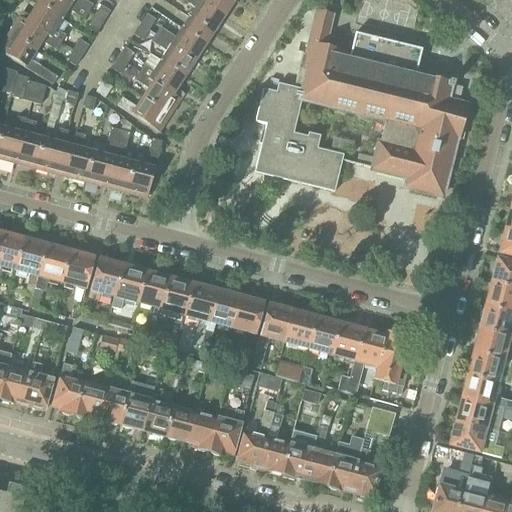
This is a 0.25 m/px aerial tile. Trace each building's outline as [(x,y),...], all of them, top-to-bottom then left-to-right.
[(66,0),(41,0),(38,6),(63,22),(69,11),(83,20),(88,13),(66,0)] [(66,0),(88,13),(92,6),(82,0),(66,0)] [(197,0),(181,0),(195,9),(188,19),(198,25),(195,30),(199,33),(195,38),(205,45),(212,34),(223,17),(197,0)] [(197,0),(223,17),(234,1),(233,0),(197,0)] [(22,15),(20,18),(61,44),(66,37),(57,31),(63,22),(38,6),(30,19),(22,15)] [(94,17),(103,23),(110,12),(100,6),(94,17)] [(254,173),(334,193),(343,156),(317,149),(320,137),(308,134),(307,137),(293,134),(301,100),(387,121),(383,138),(380,138),(372,171),(407,180),(405,189),(443,198),(457,138),(463,140),(468,121),(465,120),(468,106),(457,104),(461,89),(453,87),(454,83),(423,75),(422,77),(415,75),(422,49),(356,32),(348,60),(342,59),(343,52),(325,47),(333,15),(317,11),(303,67),(308,68),(303,91),(278,84),(276,93),(263,90),(255,122),(266,125),(254,173)] [(147,15),(140,25),(149,31),(156,21),(147,15)] [(103,23),(94,17),(89,25),(88,26),(98,32),(103,23)] [(20,18),(9,35),(36,52),(42,43),(56,52),(61,44),(20,18)] [(160,29),(155,36),(194,62),(205,45),(195,38),(199,33),(195,30),(198,25),(188,19),(181,29),(175,39),(160,29)] [(149,31),(140,25),(134,36),(143,42),(149,31)] [(9,35),(0,49),(0,53),(53,86),(58,79),(42,69),(30,62),(36,52),(9,35)] [(155,36),(151,43),(166,52),(159,63),(183,78),(194,62),(155,36)] [(79,41),(72,52),(82,57),(89,47),(79,41)] [(118,58),(128,64),(134,55),(124,48),(118,58)] [(76,68),(82,57),(72,52),(66,61),(76,68)] [(121,76),(128,64),(118,58),(111,69),(121,76)] [(144,66),(139,73),(180,100),(182,96),(175,91),(183,78),(159,63),(154,72),(153,72),(144,66)] [(0,92),(11,96),(17,76),(17,73),(0,67),(0,92)] [(134,80),(134,81),(139,84),(149,91),(143,99),(169,116),(180,100),(139,73),(134,80)] [(10,98),(32,104),(37,85),(28,83),(29,79),(17,76),(11,96),(10,98)] [(102,82),(96,92),(105,99),(112,88),(102,82)] [(46,87),(37,85),(32,104),(41,106),(46,87)] [(64,104),(75,107),(78,95),(67,92),(64,104)] [(58,119),(63,98),(55,96),(44,137),(50,139),(52,131),(53,131),(56,121),(57,121),(58,119)] [(96,100),(91,99),(86,97),(83,109),(93,112),(96,100)] [(122,99),(117,107),(158,133),(169,116),(143,99),(137,109),(122,99)] [(2,132),(0,138),(0,159),(15,164),(27,121),(17,118),(13,135),(2,132)] [(27,121),(15,164),(36,170),(43,142),(32,140),(36,123),(27,121)] [(43,142),(36,170),(56,175),(59,165),(63,166),(65,158),(68,159),(71,148),(64,147),(68,132),(58,129),(54,145),(43,142)] [(92,155),(85,183),(105,188),(120,132),(111,129),(106,146),(103,158),(92,155)] [(120,132),(105,188),(126,194),(133,165),(117,161),(118,157),(123,158),(130,134),(120,132)] [(59,165),(56,175),(64,177),(85,183),(92,155),(81,152),(85,137),(75,134),(71,148),(68,159),(65,158),(63,166),(59,165)] [(133,165),(126,194),(147,199),(162,143),(152,140),(146,164),(150,166),(149,169),(133,165)] [(505,243),(502,254),(511,256),(511,231),(508,230),(507,233),(505,234),(503,240),(505,243)] [(0,234),(0,267),(14,272),(23,240),(20,240),(19,237),(13,236),(11,237),(0,234)] [(23,240),(14,272),(30,276),(24,297),(23,304),(30,306),(46,247),(35,243),(34,241),(28,240),(26,241),(23,240)] [(30,306),(29,309),(37,311),(42,292),(45,293),(48,281),(61,284),(70,253),(67,252),(66,250),(60,248),(58,250),(46,247),(30,306)] [(70,253),(61,284),(85,291),(94,259),(82,256),(80,254),(75,252),(72,254),(70,253)] [(495,273),(493,279),(495,281),(494,284),(511,288),(511,263),(500,260),(497,272),(495,273)] [(99,261),(88,301),(98,303),(101,295),(115,298),(123,267),(120,266),(118,264),(113,262),(111,264),(99,261)] [(123,267),(115,298),(138,305),(146,273),(143,273),(142,270),(136,269),(134,270),(123,267)] [(146,273),(138,305),(152,308),(148,324),(157,326),(158,321),(169,280),(158,277),(157,274),(151,273),(149,274),(146,273)] [(169,280),(158,321),(167,323),(168,320),(182,324),(184,317),(193,286),(190,285),(188,283),(183,281),(181,283),(169,280)] [(491,296),(488,307),(511,313),(511,288),(494,284),(493,286),(491,288),(489,294),(491,296)] [(193,286),(184,317),(200,321),(200,322),(193,345),(202,347),(202,345),(202,344),(216,292),(205,289),(203,286),(198,285),(195,287),(193,286)] [(216,292),(202,344),(202,345),(210,346),(215,326),(230,330),(239,298),(237,298),(235,295),(230,294),(227,295),(216,292)] [(239,298),(230,330),(255,336),(263,305),(251,301),(250,299),(244,298),(242,299),(239,298)] [(257,347),(251,368),(261,371),(269,340),(286,345),(294,313),(290,312),(291,310),(281,307),(280,309),(268,306),(257,347)] [(483,319),(481,325),(483,327),(482,330),(511,338),(511,332),(511,313),(488,307),(485,318),(483,319)] [(72,309),(69,320),(75,321),(78,319),(80,311),(72,309)] [(294,313),(286,345),(308,351),(317,319),(304,316),(303,313),(298,312),(295,313),(294,313)] [(90,315),(88,325),(109,331),(112,321),(90,315)] [(32,330),(43,333),(46,322),(34,319),(32,330)] [(317,319),(308,351),(331,357),(339,325),(336,324),(335,322),(329,320),(327,322),(317,319)] [(131,326),(112,321),(109,331),(129,336),(131,327),(131,326)] [(58,326),(46,322),(43,333),(56,336),(58,326)] [(339,325),(331,357),(353,363),(362,331),(351,328),(350,326),(344,324),(342,326),(339,325)] [(131,327),(129,336),(146,340),(149,332),(131,327)] [(69,342),(66,353),(68,354),(76,356),(79,345),(82,332),(73,329),(69,342)] [(479,342),(476,353),(511,362),(511,353),(507,352),(511,338),(482,330),(481,333),(479,334),(477,340),(479,342)] [(349,379),(345,393),(356,396),(364,365),(377,369),(386,336),(374,332),(374,334),(362,331),(353,363),(349,379)] [(155,332),(152,345),(155,347),(162,348),(166,335),(155,332)] [(377,369),(374,380),(384,383),(382,391),(401,396),(406,377),(398,374),(399,367),(402,366),(403,361),(402,358),(407,339),(387,334),(386,336),(377,369)] [(0,335),(0,395),(7,370),(8,370),(8,368),(11,356),(0,352),(0,340),(1,337),(1,336),(0,335)] [(115,355),(116,352),(119,341),(97,336),(95,341),(101,343),(99,350),(115,355)] [(119,341),(116,352),(132,356),(134,345),(119,341)] [(162,361),(165,349),(162,348),(155,347),(152,359),(162,361)] [(178,353),(165,349),(162,361),(175,365),(178,353)] [(251,353),(240,350),(236,364),(247,367),(251,353)] [(471,365),(469,371),(471,374),(470,376),(499,384),(500,384),(511,387),(511,362),(476,353),(473,364),(471,365)] [(207,375),(209,366),(196,362),(193,371),(207,375)] [(282,380),(300,385),(304,369),(279,362),(275,378),(275,379),(281,381),(282,380)] [(29,376),(21,406),(31,409),(33,411),(39,412),(41,411),(44,412),(53,381),(41,378),(44,367),(33,364),(30,376),(29,376)] [(63,366),(52,408),(60,410),(59,413),(62,414),(64,416),(69,417),(72,416),(74,417),(83,383),(70,380),(73,369),(63,366)] [(209,366),(207,375),(218,378),(220,369),(209,366)] [(312,371),(304,369),(300,385),(307,387),(312,371)] [(7,370),(0,395),(0,400),(1,401),(3,403),(8,404),(11,403),(21,406),(29,376),(8,370),(7,370)] [(254,377),(243,375),(239,387),(250,389),(254,377)] [(257,388),(277,394),(281,381),(275,379),(275,378),(261,375),(257,388)] [(467,388),(464,399),(511,411),(511,402),(497,399),(495,398),(499,384),(470,376),(469,379),(467,380),(466,386),(467,388)] [(349,379),(341,377),(337,391),(345,394),(349,379)] [(83,383),(74,417),(77,418),(79,420),(84,421),(87,420),(89,421),(90,418),(97,420),(106,389),(83,383)] [(128,395),(120,426),(122,427),(124,429),(129,430),(132,429),(142,432),(153,392),(154,392),(154,390),(131,383),(128,395)] [(106,389),(97,420),(107,423),(110,425),(115,426),(118,426),(120,426),(128,395),(106,389)] [(317,406),(321,395),(304,391),(301,402),(317,406)] [(153,392),(142,432),(152,435),(154,437),(160,438),(162,437),(165,438),(173,407),(159,404),(162,394),(154,392),(153,392)] [(459,412),(457,418),(459,420),(458,422),(500,433),(503,420),(511,421),(511,411),(464,399),(461,410),(459,412)] [(173,407),(165,438),(167,439),(169,441),(174,442),(177,441),(187,444),(195,413),(173,407)] [(372,409),(368,420),(392,427),(395,415),(372,409)] [(218,419),(209,453),(211,453),(213,455),(218,457),(221,456),(224,457),(225,454),(233,456),(244,413),(235,411),(232,423),(218,419)] [(244,432),(236,463),(239,464),(238,467),(249,469),(249,467),(259,470),(274,415),(264,412),(261,423),(262,423),(259,436),(244,432)] [(195,413),(187,444),(194,446),(194,449),(196,450),(198,452),(204,453),(206,452),(209,453),(218,419),(195,413)] [(274,415),(259,470),(269,472),(271,474),(276,476),(279,475),(282,476),(290,444),(276,441),(283,417),(274,415)] [(392,427),(368,420),(365,432),(389,439),(392,427)] [(455,435),(452,446),(482,454),(502,460),(509,436),(500,433),(458,422),(458,425),(455,425),(453,434),(455,435)] [(316,438),(304,482),(314,484),(316,486),(321,488),(324,487),(326,488),(335,457),(321,453),(328,430),(319,427),(316,438)] [(290,444),(282,476),(284,476),(283,478),(294,481),(294,479),(304,482),(316,438),(293,432),(290,444)] [(335,457),(326,488),(329,488),(331,490),(336,492),(339,491),(349,494),(360,450),(361,450),(363,442),(351,439),(349,447),(338,444),(335,457)] [(360,450),(349,494),(359,496),(361,498),(366,500),(369,499),(372,500),(372,498),(375,496),(374,493),(380,469),(366,465),(370,452),(361,450),(360,450)] [(438,499),(434,511),(460,511),(475,457),(451,450),(447,466),(462,470),(456,491),(441,487),(441,488),(438,490),(437,496),(438,499)] [(460,511),(485,511),(488,500),(494,479),(482,476),(484,469),(481,469),(483,459),(475,457),(460,511)] [(0,487),(0,511),(14,511),(21,490),(7,486),(6,489),(0,487)] [(488,500),(485,511),(509,511),(511,506),(502,503),(488,500)]
